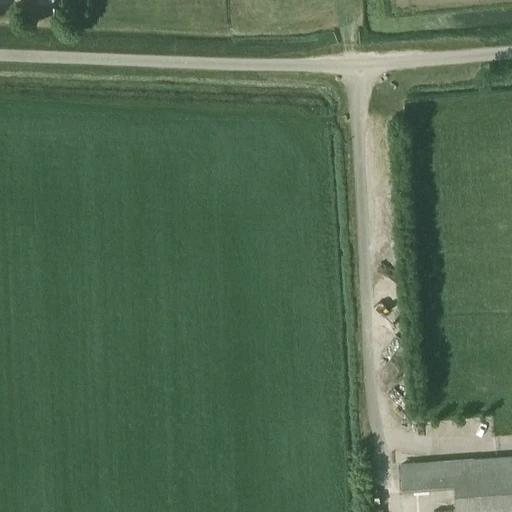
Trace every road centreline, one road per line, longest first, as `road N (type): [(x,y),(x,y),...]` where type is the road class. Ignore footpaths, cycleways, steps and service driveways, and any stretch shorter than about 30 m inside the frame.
road 1 (unclassified): [(391,511),(372,392),(357,69)]
road 2 (unclassified): [(0,57),(357,69)]
road 3 (unclassified): [(357,69),(511,56)]
